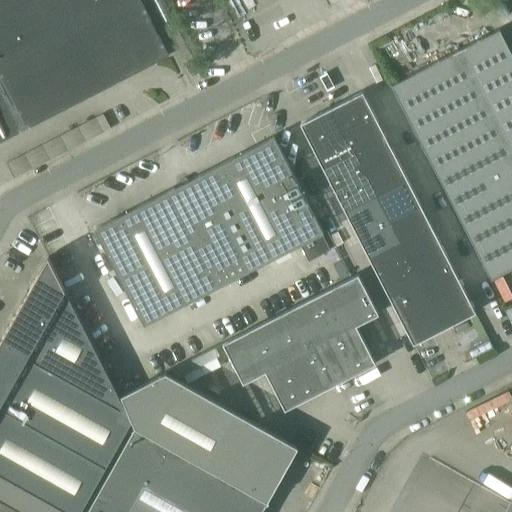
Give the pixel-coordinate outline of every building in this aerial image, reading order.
[(0,0),(0,141),(24,130),(141,70),(169,55),(140,0),(0,0)] [(200,72),(162,0),(152,0),(191,77),(200,72)] [(449,18),(445,10),(431,17),(436,25),(449,18)] [(511,53),(500,29),(392,85),(491,279),(511,267),(511,53)] [(413,344),(475,312),(363,91),(300,123),(413,344)] [(14,178),(110,129),(103,114),(6,163),(14,178)] [(301,245),(322,234),(324,233),(274,136),(189,180),(185,178),(180,180),(180,185),(94,229),(144,325),(301,245)] [(322,234),(301,245),(309,261),(330,250),(328,245),(331,244),(329,241),(327,242),(322,234)] [(0,511),(80,511),(132,421),(119,396),(48,256),(40,270),(28,291),(27,291),(20,303),(21,304),(0,341),(0,511)] [(358,274),(223,343),(243,383),(265,371),(285,409),(376,363),(356,325),(378,314),(358,274)] [(511,291),(504,274),(493,280),(504,303),(511,299),(511,291)] [(261,511),(265,505),(268,503),(269,502),(267,501),(298,447),(165,372),(121,396),(134,427),(87,511),(261,511)]
